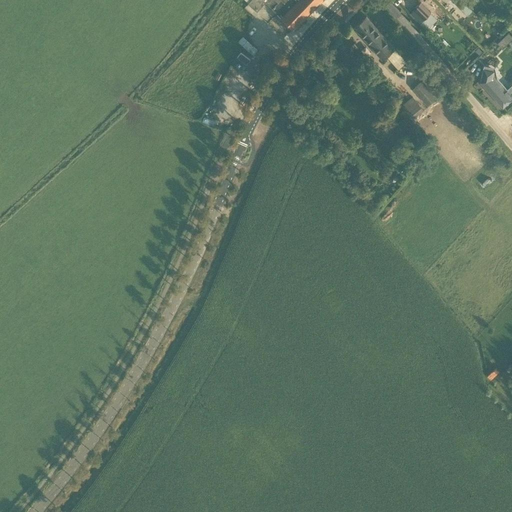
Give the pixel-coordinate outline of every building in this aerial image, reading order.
[(283,5),(276,12),(294,29),(302,21),(284,3),(286,2),(283,0),(280,0),(279,2),(283,5)] [(287,0),(286,2),(284,3),(302,21),(310,12),(297,0),(287,0)] [(297,0),(310,12),(318,4),(313,0),(297,0)] [(430,13),(420,2),(410,13),(420,23),(419,24),(422,26),(426,22),(424,20),(430,13)] [(382,58),(386,55),(398,70),(407,63),(366,16),(354,27),(382,58)] [(241,26),(229,42),(237,48),(249,32),(251,33),(254,29),(250,26),(247,30),(241,26)] [(249,32),(237,48),(244,53),(256,37),(251,33),(249,32)] [(256,37),(244,53),(251,58),(263,43),(265,44),(268,40),(264,37),(261,41),(256,37)] [(225,42),(217,52),(234,65),(236,63),(242,55),(225,42)] [(263,43),(251,58),(259,64),(271,48),(263,43)] [(217,52),(210,62),(226,75),(228,73),(232,67),(234,65),(217,52)] [(210,62),(202,72),(219,85),(220,83),(225,77),(226,75),(210,62)] [(492,79),(494,70),(483,68),(480,82),(502,108),(511,99),(511,84),(504,92),(492,79)] [(202,72),(194,82),(211,95),(213,93),(217,87),(219,85),(202,72)] [(422,80),(413,89),(427,105),(436,97),(422,80)] [(194,82),(186,92),(191,96),(195,99),(203,105),(210,97),(211,95),(194,82)] [(411,120),(424,110),(416,100),(410,104),(407,100),(400,106),(411,120)] [(492,195),(501,185),(491,177),(483,186),(492,195)]
